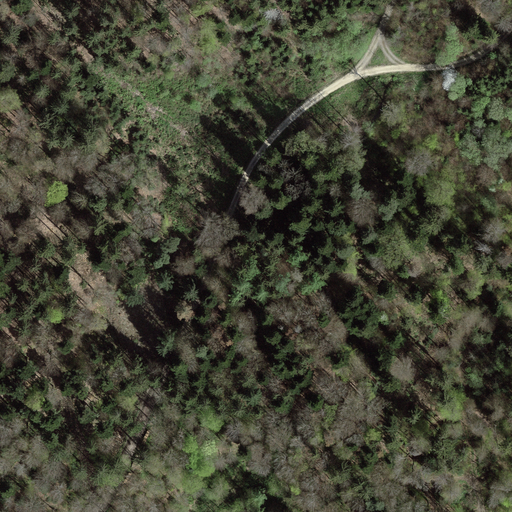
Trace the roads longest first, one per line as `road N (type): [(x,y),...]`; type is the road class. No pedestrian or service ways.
road 1 (track): [(396,0),(359,70),(297,113),(249,176),(166,385),(96,511)]
road 2 (track): [(206,290),(247,313),(271,426),(273,511)]
road 3 (track): [(359,70),(461,61),(511,26)]
